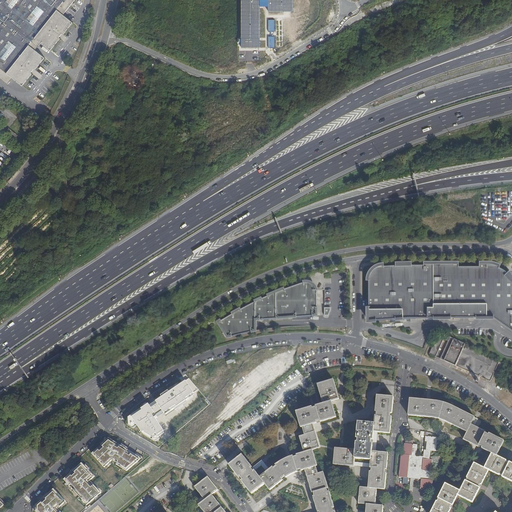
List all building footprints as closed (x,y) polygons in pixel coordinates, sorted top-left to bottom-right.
[(63,15),(74,0),(0,0),(0,77),(8,84),(13,78),(22,86),(32,73),(31,72),(34,69),(35,70),(45,58),(35,50),(41,43),(50,51),(60,38),(59,37),(62,34),(63,35),(73,22),(63,15)] [(259,0),(241,0),(242,48),(259,48),(259,0)] [(292,0),(268,0),(268,11),(293,11),(292,0)] [(214,119),(216,116),(214,115),(216,110),(211,107),(207,115),(214,119)] [(9,128),(6,133),(14,140),(18,135),(9,128)] [(499,267),(496,263),(490,264),(485,264),(479,264),(479,267),(459,267),(459,264),(424,265),(424,266),(412,266),(412,265),(401,265),(396,265),(396,266),(384,267),(384,266),(378,267),(373,271),(370,275),(369,281),(369,321),(494,318),(511,330),(511,278),(508,273),(499,267)] [(256,321),(317,316),(317,291),(317,290),(315,287),(313,285),(311,283),(309,282),(304,282),(303,282),(303,283),(285,290),(284,289),(267,296),(267,297),(262,299),(254,302),(255,303),(251,304),(241,310),(240,309),(232,314),(232,315),(221,321),(218,323),(228,338),(249,333),(256,331),(256,329),(256,321)] [(438,335),(429,354),(436,357),(444,339),(445,338),(438,335)] [(466,344),(446,335),(445,338),(444,339),(448,341),(440,359),(456,366),(490,381),(499,361),(465,347),(466,344)] [(230,466),(237,475),(240,478),(241,477),(243,480),(242,481),(247,487),(252,494),(265,484),(270,490),(283,480),(282,478),(285,476),(286,477),(291,474),(298,471),(297,470),(301,469),(301,470),(305,469),(306,472),(312,493),(314,492),(315,495),(313,496),(318,511),(319,511),(335,511),(333,511),(332,508),(334,507),(329,491),(328,491),(327,488),(328,488),(323,472),(318,473),(317,472),(316,468),(316,466),(317,466),(312,450),(316,449),(320,448),(313,424),(317,423),(317,421),(320,420),(320,422),(336,417),(331,401),(339,399),(333,380),(318,384),(323,404),(315,406),(316,408),(313,408),(312,407),(297,412),(301,428),(303,427),(305,435),(300,437),(304,452),(297,455),(297,456),(294,457),(293,456),(288,457),(284,459),(280,461),(276,464),(275,465),(276,466),(274,468),(273,467),(269,469),(266,472),(260,477),(255,471),(254,471),(251,469),(253,468),(242,455),(230,465),(230,466)] [(393,405),(393,397),(377,395),(376,412),(377,412),(377,415),(375,415),(374,423),(358,422),(356,438),(358,438),(357,442),(356,442),(355,450),(335,448),(333,465),(354,467),(354,462),(355,458),(371,460),(371,463),(370,468),(371,468),(371,471),(370,471),(368,488),(360,487),(358,504),(367,504),(366,511),(382,511),(383,506),(375,505),(377,489),(385,490),(386,473),(385,473),(385,469),(387,469),(388,453),(376,452),(372,451),(373,443),(371,443),(371,440),(373,440),(373,435),(374,432),(378,432),(390,433),(392,417),(390,416),(390,413),(392,413),(392,409),(393,405)] [(410,398),(409,407),(408,415),(439,418),(467,432),(471,424),(475,417),(453,406),(449,404),(444,402),(438,401),(434,401),(410,398)] [(475,426),(471,424),(467,432),(464,439),(478,446),(479,445),(482,447),(482,448),(492,453),(496,456),(504,441),(489,433),(488,435),(485,433),(486,432),(478,428),(475,426)] [(432,459),(430,459),(430,450),(436,451),(437,437),(425,436),(425,441),(427,442),(426,450),(424,450),(423,456),(416,456),(418,444),(413,444),(413,440),(405,439),(405,443),(404,443),(403,454),(401,454),(399,477),(407,478),(421,479),(420,487),(432,489),(433,480),(432,480),(432,478),(433,477),(433,471),(431,470),(432,459)] [(111,437),(92,453),(105,468),(115,459),(116,460),(121,465),(125,468),(128,471),(132,468),(134,465),(143,457),(139,453),(130,448),(128,447),(119,442),(119,441),(111,437)] [(320,448),(316,449),(321,466),(316,468),(317,472),(326,469),(320,448)] [(436,501),(430,511),(449,511),(451,508),(450,508),(451,505),(453,506),(458,495),(472,502),(480,488),(478,487),(480,484),(481,485),(489,470),(499,475),(500,474),(503,476),(502,477),(511,482),(511,463),(509,462),(509,463),(506,462),(506,461),(496,456),(492,453),(484,468),(474,463),(467,477),(468,478),(466,481),(465,480),(460,491),(445,483),(438,498),(439,499),(438,501),(436,501)] [(262,460),(253,468),(255,471),(261,465),(266,472),(269,469),(262,460)] [(83,461),(64,477),(87,504),(102,491),(92,479),(96,476),(83,461)] [(135,482),(140,489),(154,477),(148,471),(135,482)] [(213,482),(208,477),(195,487),(203,497),(205,499),(198,504),(204,511),(225,511),(214,497),(212,495),(218,489),(213,482)] [(55,487),(37,506),(39,507),(35,511),(36,511),(64,511),(61,509),(69,500),(55,487)]
